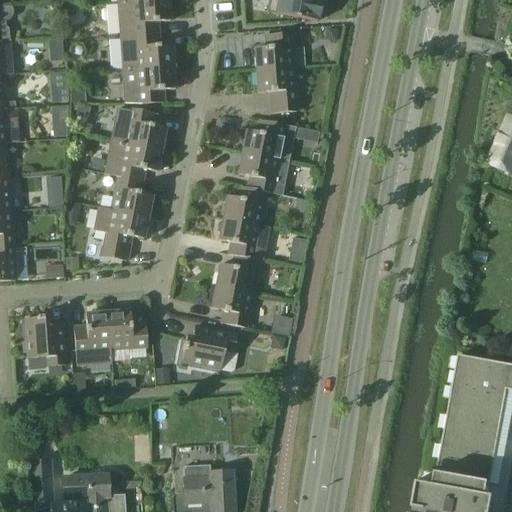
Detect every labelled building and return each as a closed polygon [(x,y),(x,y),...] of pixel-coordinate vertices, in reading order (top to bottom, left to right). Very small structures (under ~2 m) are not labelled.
[(316,24),(320,2),(312,0),(268,0),(266,14),(316,24)] [(119,40),(159,36),(158,25),(170,24),(168,1),(116,6),(119,40)] [(0,9),(0,43),(9,43),(8,31),(8,30),(7,30),(7,29),(6,29),(5,29),(4,23),(6,23),(8,22),(9,21),(10,21),(11,19),(12,18),(12,16),(12,15),(12,13),(12,11),(11,10),(11,8),(0,9)] [(336,43),(338,31),(328,30),(326,41),(336,43)] [(160,48),(159,36),(119,40),(122,75),(174,71),(172,47),(160,48)] [(255,74),(292,72),(289,36),(264,38),(265,50),(253,51),(255,74)] [(0,77),(13,76),(10,43),(9,43),(0,43),(0,77)] [(176,92),(174,71),(122,75),(125,109),(164,105),(163,93),(176,92)] [(294,115),(292,72),(255,74),(256,96),(268,95),(269,116),(294,115)] [(71,105),(85,104),(84,86),(70,87),(71,105)] [(58,93),(50,94),(51,105),(59,104),(58,93)] [(67,107),(50,108),(51,127),(66,126),(67,107)] [(124,147),(161,154),(166,131),(154,129),(156,117),(131,112),(131,113),(116,110),(109,144),(124,147)] [(0,146),(5,146),(18,145),(15,111),(3,112),(0,112),(0,146)] [(511,118),(509,117),(488,165),(511,174),(511,118)] [(293,130),(259,123),(257,135),(244,132),(239,155),(287,165),(293,130)] [(161,154),(124,147),(109,144),(103,177),(118,180),(143,184),(145,173),(157,176),(161,154)] [(5,146),(0,146),(0,181),(8,181),(5,146)] [(239,155),(235,178),(247,180),(245,192),(264,196),(280,199),(287,165),(239,155)] [(80,161),(72,159),(70,167),(78,169),(80,161)] [(141,196),(143,184),(118,180),(111,213),(148,221),(152,198),(141,196)] [(8,181),(0,181),(0,215),(11,215),(8,181)] [(264,196),(245,192),(238,190),(236,202),(225,199),(220,221),(258,229),(264,196)] [(62,206),(61,197),(48,198),(49,207),(62,206)] [(76,229),(80,211),(68,208),(64,227),(76,229)] [(143,243),(148,221),(111,213),(96,211),(92,232),(107,235),(102,260),(126,265),(131,240),(143,243)] [(11,215),(0,215),(0,249),(13,248),(11,215)] [(220,221),(216,243),(228,245),(226,256),(233,258),(251,262),(257,263),(258,263),(262,260),(266,235),(264,230),(258,229),(220,221)] [(0,284),(16,283),(13,248),(0,249),(0,284)] [(289,256),(288,262),(300,264),(301,258),(289,256)] [(257,263),(251,262),(233,258),(231,270),(218,268),(214,290),(250,297),(257,263)] [(66,260),(66,271),(78,270),(77,260),(66,260)] [(48,280),(64,279),(63,274),(62,266),(46,267),(48,280)] [(244,331),(250,297),(214,290),(210,311),(222,313),(219,326),(244,331)] [(128,314),(105,315),(109,363),(129,362),(130,360),(142,359),(142,350),(146,349),(144,325),(129,326),(128,314)] [(84,329),(72,330),(75,368),(109,365),(109,363),(105,315),(83,317),(84,329)] [(46,369),(64,368),(61,329),(49,330),(48,319),(22,321),(25,361),(45,359),(46,369)] [(236,337),(194,329),(191,342),(184,340),(179,365),(232,375),(234,364),(231,363),(236,337)] [(272,338),(271,346),(273,350),(281,352),(284,340),(272,338)] [(502,511),(504,502),(501,502),(503,489),(506,490),(511,457),(511,367),(459,357),(435,489),(418,486),(414,511),(416,511),(415,511),(502,511)] [(154,373),(155,385),(167,385),(166,373),(154,373)] [(73,396),(84,395),(83,375),(71,375),(73,396)] [(134,391),(134,381),(114,383),(115,392),(134,391)] [(72,393),(71,382),(68,382),(63,386),(61,391),(61,394),(72,393)] [(51,480),(51,461),(32,461),(32,480),(51,480)] [(231,511),(230,473),(209,475),(208,468),(181,469),(183,507),(210,506),(210,511),(231,511)] [(124,511),(124,497),(107,498),(106,478),(60,481),(62,503),(79,501),(79,511),(124,511)]
